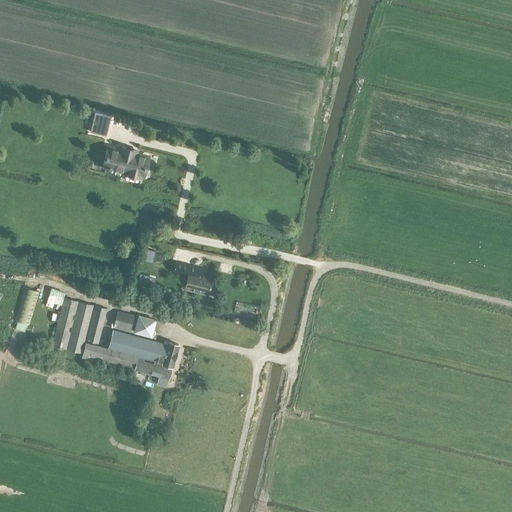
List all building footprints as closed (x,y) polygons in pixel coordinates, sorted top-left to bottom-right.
[(106,135),(110,116),(95,112),(90,131),(106,135)] [(146,176),(150,156),(138,153),(138,150),(123,146),(122,150),(109,146),(104,166),(127,172),(127,173),(143,177),(143,176),(146,176)] [(146,248),(144,259),(152,261),(155,250),(146,248)] [(184,288),(208,294),(212,277),(188,272),(184,288)] [(139,274),(136,286),(147,289),(148,284),(150,285),(152,278),(150,277),(139,274)] [(39,291),(24,287),(14,320),(30,325),(39,291)] [(51,287),(46,300),(61,304),(64,291),(51,287)] [(119,292),(102,288),(100,297),(118,301),(119,292)] [(69,298),(63,297),(52,344),(57,346),(56,348),(58,349),(59,346),(66,348),(78,301),(71,299),(72,297),(69,296),(69,298)] [(134,371),(134,368),(137,358),(138,356),(107,347),(85,342),(93,304),(79,301),(67,348),(82,352),(81,358),(134,371)] [(107,308),(94,305),(86,340),(98,343),(107,308)] [(113,328),(129,332),(134,315),(118,311),(113,328)] [(133,333),(152,337),(156,319),(138,314),(133,333)] [(170,368),(161,365),(162,363),(172,366),(178,344),(167,341),(167,343),(113,329),(107,347),(138,356),(137,358),(134,368),(158,375),(156,383),(166,386),(168,378),(167,378),(170,368)]
